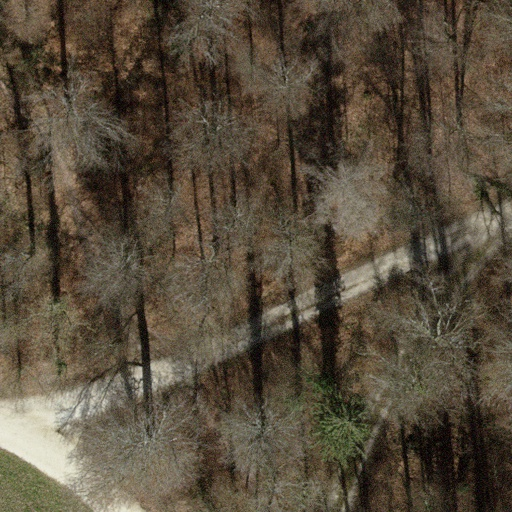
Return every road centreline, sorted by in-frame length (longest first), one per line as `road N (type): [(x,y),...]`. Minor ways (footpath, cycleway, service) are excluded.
road 1 (track): [(511,204),(212,370),(9,423)]
road 2 (track): [(457,234),(336,473),(329,511)]
road 3 (track): [(0,421),(125,511)]
